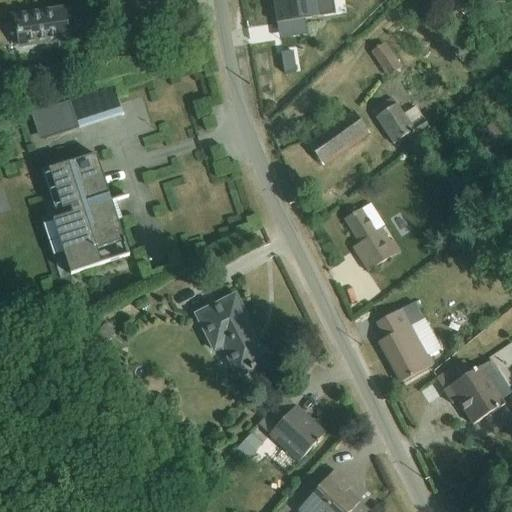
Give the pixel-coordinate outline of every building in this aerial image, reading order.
[(276,0),(280,24),(340,16),(337,0),(276,0)] [(70,42),(79,40),(77,24),(67,26),(65,9),(13,17),(18,52),(70,44),(70,42)] [(143,37),(118,40),(120,61),(145,58),(143,37)] [(387,80),(402,70),(385,45),(370,55),(387,80)] [(283,54),(287,74),(298,72),(295,52),(283,54)] [(404,116),(397,107),(392,100),(387,103),(386,102),(371,112),(376,120),(375,121),(393,147),(404,140),(405,139),(409,145),(430,131),(423,120),(415,109),(404,116)] [(71,104),(31,117),(40,142),(79,130),(71,104)] [(321,167),(367,134),(353,114),(307,147),(321,167)] [(49,173),(62,213),(70,210),(72,217),(53,224),(70,278),(102,268),(96,251),(124,243),(118,224),(122,222),(116,203),(106,206),(104,200),(109,198),(96,157),(49,173)] [(392,241),(389,243),(381,231),(385,229),(370,206),(344,222),(359,247),(352,251),(367,275),(400,254),(392,241)] [(213,357),(221,353),(236,381),(268,365),(235,299),(194,319),(213,357)] [(414,302),(404,307),(406,310),(377,325),(386,341),(379,345),(401,385),(434,367),(429,359),(441,352),(424,321),(414,302)] [(506,406),(502,401),(511,394),(491,362),(466,378),(443,393),(452,407),(457,403),(473,428),(506,406)] [(458,366),(435,380),(443,393),(466,378),(458,366)] [(285,401),(260,429),(269,438),(295,410),(285,401)] [(269,438),(268,439),(297,466),(324,437),(324,436),(322,438),(304,421),(306,419),(295,410),(269,438)] [(235,452),(247,464),(263,447),(251,436),(235,452)] [(367,511),(342,488),(346,483),(334,473),(298,511),(367,511)]
